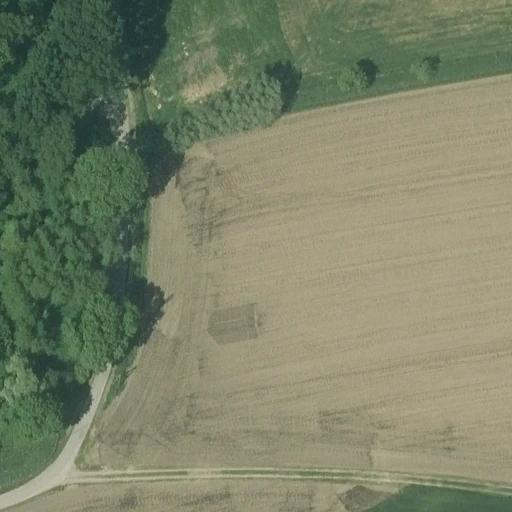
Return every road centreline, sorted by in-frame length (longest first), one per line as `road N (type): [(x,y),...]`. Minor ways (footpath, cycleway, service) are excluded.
road 1 (residential): [(103,0),(123,145),(116,318),(85,420),(46,486),(0,502)]
road 2 (track): [(511,491),(282,472),(46,486)]
